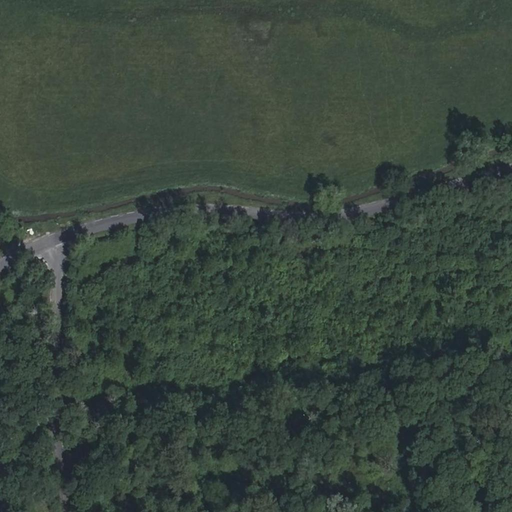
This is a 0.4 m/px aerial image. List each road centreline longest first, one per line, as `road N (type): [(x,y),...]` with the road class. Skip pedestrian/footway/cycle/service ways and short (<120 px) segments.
road 1 (tertiary): [(54,239),(203,203),(278,222),(511,174)]
road 2 (unclassified): [(67,511),(54,239)]
